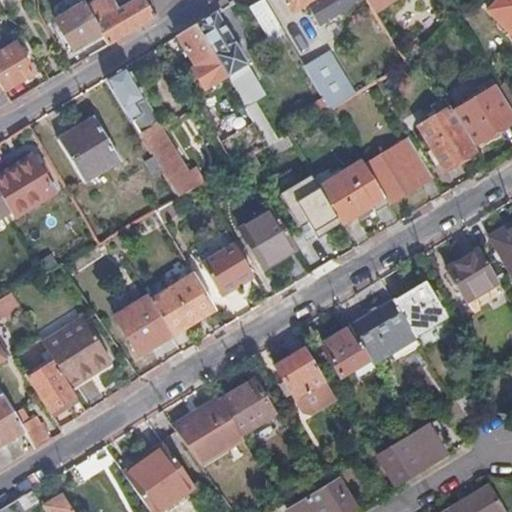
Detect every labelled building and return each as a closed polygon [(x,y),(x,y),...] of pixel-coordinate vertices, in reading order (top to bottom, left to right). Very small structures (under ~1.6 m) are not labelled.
[(121,39),(133,32),(114,1),(113,0),(87,0),(83,2),(84,4),(102,34),(109,46),(121,39)] [(156,19),(149,6),(145,0),(115,0),(114,1),(133,32),(145,25),(156,19)] [(265,32),(279,24),(265,0),(263,0),(250,7),(265,32)] [(321,27),(365,0),(287,0),(295,14),(308,6),(313,14),(310,16),(315,25),(318,23),(321,27)] [(367,0),(376,12),(394,0),(367,0)] [(511,0),(498,0),(488,11),(511,35),(511,0)] [(73,51),(102,34),(84,4),(55,21),(73,51)] [(222,68),(228,77),(235,73),(240,82),(247,78),(250,83),(257,79),(217,12),(196,25),(222,68)] [(196,25),(178,36),(196,66),(207,60),(215,72),(222,68),(196,25)] [(0,82),(1,83),(5,91),(35,74),(17,45),(0,54),(0,82)] [(325,100),(332,110),(356,96),(331,54),(306,69),(325,100)] [(106,79),(180,198),(201,186),(207,183),(197,168),(189,173),(159,123),(161,122),(127,67),(106,79)] [(474,147),(511,123),(511,112),(498,88),(497,87),(454,112),(474,147)] [(271,145),(278,142),(246,90),(239,94),(267,139),(271,145)] [(326,114),(332,110),(325,100),(319,103),(326,114)] [(446,171),(478,152),(474,147),(454,112),(451,108),(420,126),(446,171)] [(121,161),(96,119),(60,141),(86,182),(121,161)] [(242,153),(246,159),(260,151),(250,134),(243,138),(248,147),(241,151),(242,153)] [(261,143),(265,149),(271,145),(267,139),(261,143)] [(365,165),(389,206),(434,179),(410,140),(365,165)] [(235,167),(244,161),(246,159),(242,153),(231,160),(235,167)] [(0,193),(11,213),(15,219),(55,195),(33,157),(0,176),(0,193)] [(328,202),(342,225),(373,207),(351,170),(320,188),(328,202)] [(292,206),(299,219),(328,202),(320,188),(292,206)] [(0,218),(11,213),(0,193),(0,218)] [(316,250),(346,232),(342,225),(328,202),(299,219),(315,247),(316,250)] [(265,268),(298,249),(274,211),(242,230),(265,268)] [(310,250),(315,247),(299,219),(294,222),(310,250)] [(511,275),(511,225),(490,239),(511,275)] [(221,295),(254,275),(236,245),(204,265),(221,295)] [(474,312),(506,293),(480,251),(449,270),(474,312)] [(152,302),(173,337),(217,311),(195,276),(152,302)] [(427,284),(395,302),(395,303),(416,338),(447,318),(427,284)] [(11,295),(0,301),(0,305),(9,320),(22,312),(11,295)] [(140,356),(173,337),(152,302),(150,298),(117,317),(140,356)] [(371,359),(374,363),(416,338),(395,303),(395,302),(352,328),(371,359)] [(44,345),(55,362),(71,387),(112,362),(95,335),(91,337),(82,322),(44,345)] [(371,359),(352,328),(322,345),(341,377),(371,359)] [(324,405),(336,398),(307,349),(277,367),(297,399),(309,392),(316,405),(324,405)] [(51,414),(78,397),(71,387),(55,362),(29,380),(51,414)] [(221,401),(242,435),(276,415),(256,381),(221,401)] [(0,444),(24,431),(15,415),(0,389),(0,444)] [(312,413),(324,405),(316,405),(309,392),(297,399),(306,412),(312,413)] [(175,429),(201,465),(244,439),(242,435),(221,401),(175,429)] [(15,415),(24,431),(28,437),(47,426),(34,404),(15,415)] [(378,458),(396,487),(447,456),(430,428),(378,458)] [(31,442),(36,450),(42,447),(37,439),(31,442)] [(123,470),(146,511),(157,511),(193,492),(167,446),(123,470)] [(290,511),(355,511),(358,510),(340,482),(290,511)] [(449,511),(504,511),(490,488),(449,511)] [(73,511),(64,496),(46,507),(48,511),(73,511)] [(0,511),(33,511),(25,497),(0,511)]
